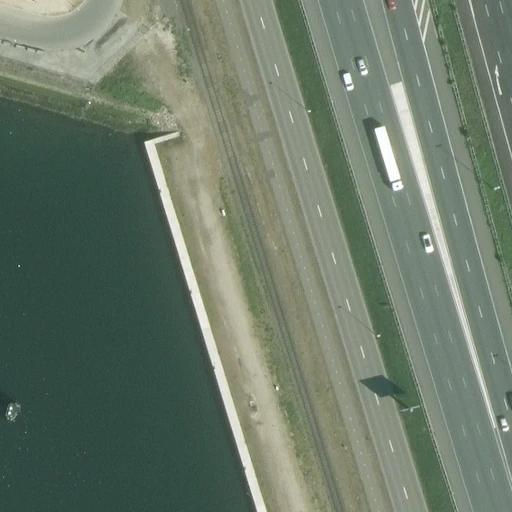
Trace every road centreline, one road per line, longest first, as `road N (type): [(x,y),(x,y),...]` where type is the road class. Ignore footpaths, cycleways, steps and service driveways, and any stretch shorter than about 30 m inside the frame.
road 1 (motorway): [(343,0),(472,430),(507,511)]
road 2 (unclassified): [(411,511),(255,0)]
road 3 (motorway): [(395,0),(511,439)]
